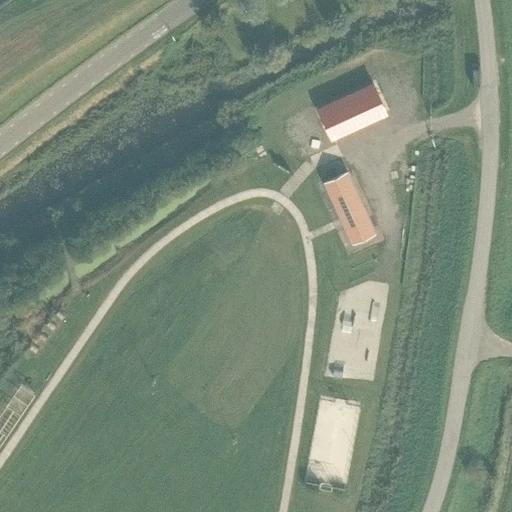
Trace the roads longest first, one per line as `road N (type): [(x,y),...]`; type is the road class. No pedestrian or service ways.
road 1 (unclassified): [(429,511),(454,420),(484,217),(492,107),(480,0)]
road 2 (tertiary): [(0,147),(195,0)]
